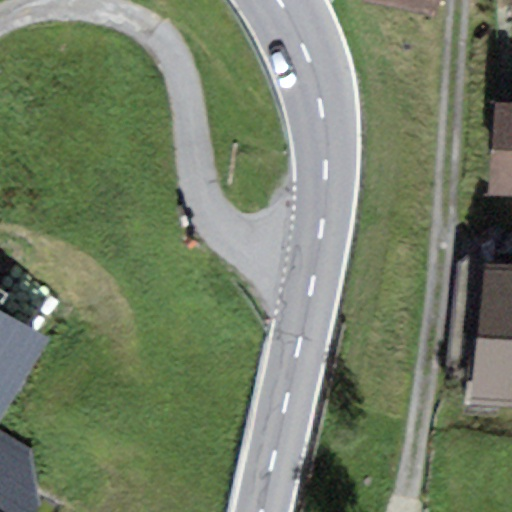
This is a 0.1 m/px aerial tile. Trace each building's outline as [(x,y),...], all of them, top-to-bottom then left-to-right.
[(371,0),(434,17),(438,0),(371,0)] [(489,193),(511,194),(511,102),(493,101),(489,193)] [(511,263),(486,262),(480,334),(511,336),(511,263)] [(0,423),(47,341),(0,310),(0,511),(33,511),(35,508),(30,450),(0,431),(0,423)] [(511,404),(511,336),(480,334),(475,401),(511,404)]
